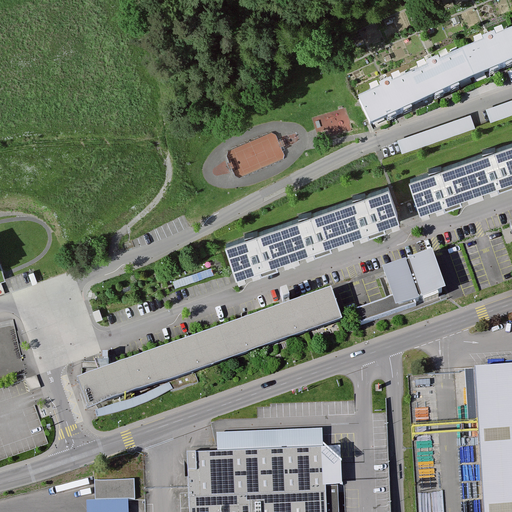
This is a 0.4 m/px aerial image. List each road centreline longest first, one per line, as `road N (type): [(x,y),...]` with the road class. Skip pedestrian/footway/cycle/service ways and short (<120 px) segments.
road 1 (residential): [(511,92),(345,153),(139,260),(22,298)]
road 2 (residential): [(46,367),(511,199)]
road 3 (tertiary): [(77,456),(511,303)]
road 4 (track): [(382,0),(147,134),(0,149)]
